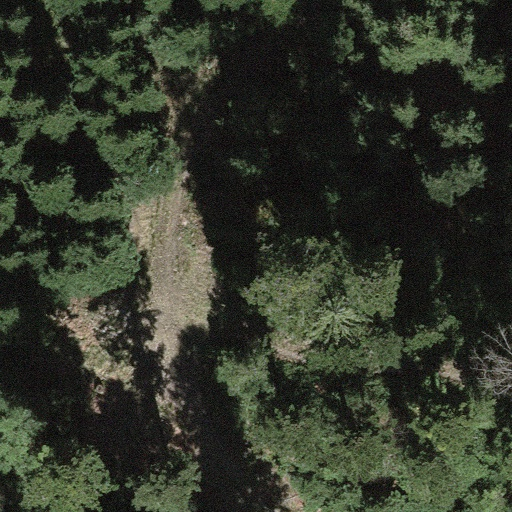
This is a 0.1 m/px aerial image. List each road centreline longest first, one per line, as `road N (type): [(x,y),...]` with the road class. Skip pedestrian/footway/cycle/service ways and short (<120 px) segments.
road 1 (track): [(304,0),(218,91),(190,140),(175,194),(173,302),(192,423),(251,511)]
road 2 (track): [(173,302),(444,393),(511,400)]
